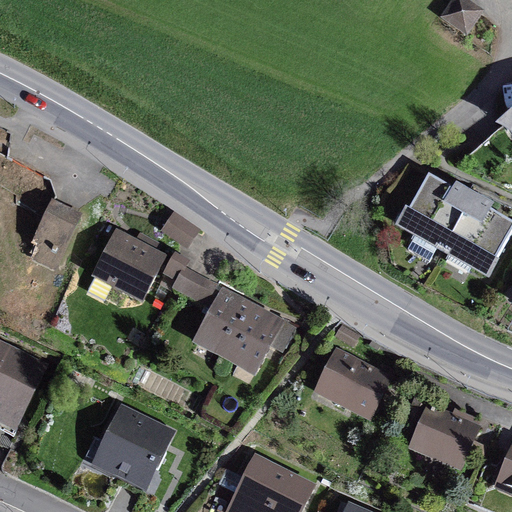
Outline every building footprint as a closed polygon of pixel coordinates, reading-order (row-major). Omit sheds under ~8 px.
[(479,13),(458,0),(456,0),(443,20),(464,35),(479,13)] [(511,240),(511,226),(426,180),(395,232),(489,284),(511,240)] [(78,214),(52,203),(33,244),(59,256),(78,214)] [(189,245),(201,225),(175,209),(163,229),(189,245)] [(171,250),(120,223),(94,270),(146,298),(171,250)] [(162,279),(204,299),(214,277),(172,257),(162,279)] [(196,338),(227,354),(255,301),(224,285),(196,338)] [(290,319),(255,301),(227,354),(262,372),(290,319)] [(0,416),(18,425),(48,362),(0,338),(0,416)] [(392,381),(335,351),(314,392),(370,422),(392,381)] [(178,424),(124,398),(94,460),(147,486),(178,424)] [(483,429),(428,405),(409,447),(464,471),(483,429)] [(511,447),(495,485),(511,493),(511,447)] [(304,511),(316,489),(254,458),(226,511),(304,511)]
